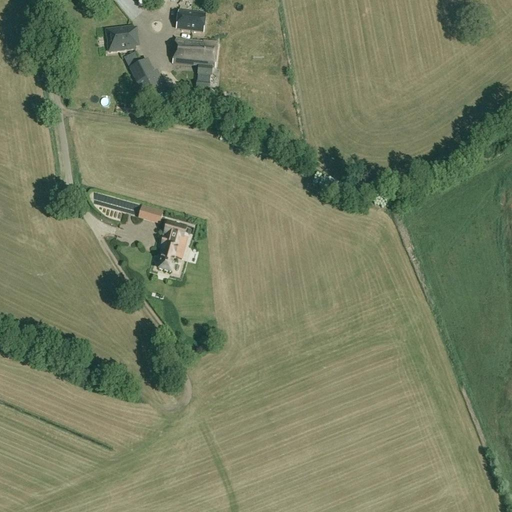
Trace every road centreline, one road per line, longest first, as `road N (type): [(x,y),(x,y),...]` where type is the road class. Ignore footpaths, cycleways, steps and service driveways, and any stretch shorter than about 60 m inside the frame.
road 1 (unclassified): [(95,228),(69,179),(54,76),(58,0)]
road 2 (track): [(95,228),(182,370),(187,401)]
